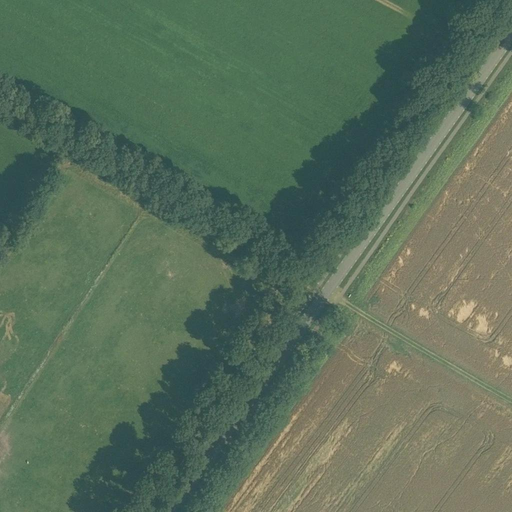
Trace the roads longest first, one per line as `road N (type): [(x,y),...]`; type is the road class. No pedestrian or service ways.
road 1 (secondary): [(169,511),(511,33)]
road 2 (track): [(337,299),(511,402)]
